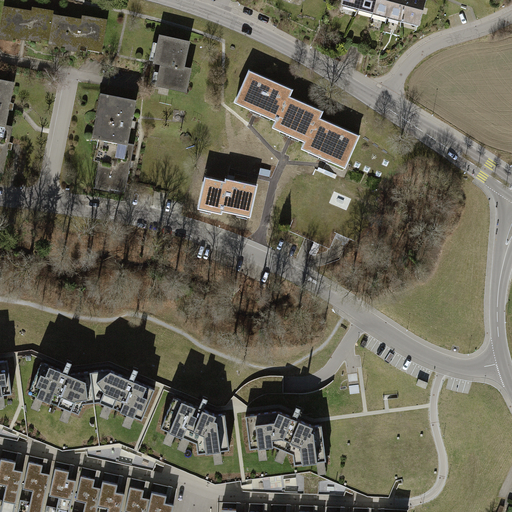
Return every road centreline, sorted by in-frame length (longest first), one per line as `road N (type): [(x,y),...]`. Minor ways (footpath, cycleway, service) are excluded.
road 1 (residential): [(500,369),(467,370),(409,346),(310,281),(194,231),(47,204)]
road 2 (tertiary): [(379,94),(220,11),(178,0)]
road 3 (tertiary): [(511,186),(379,94)]
road 4 (residential): [(379,94),(426,46),(511,13)]
road 5 (unclassified): [(500,369),(496,310),(511,235)]
road 6 (residential): [(73,74),(47,204)]
